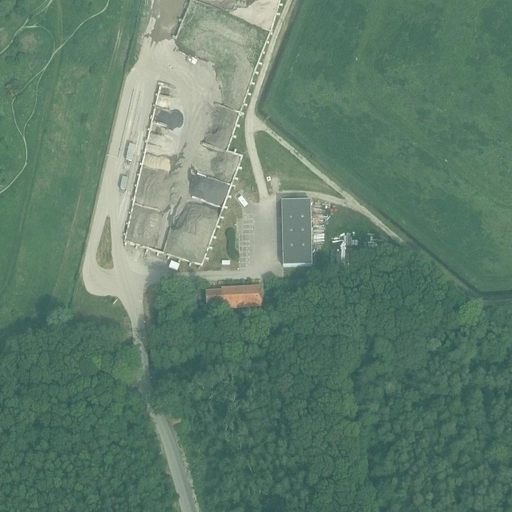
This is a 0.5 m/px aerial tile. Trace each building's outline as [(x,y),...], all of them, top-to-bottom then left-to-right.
[(126,161),(132,163),(135,147),(129,145),(126,161)] [(243,195),(249,193),(246,186),(241,188),(243,195)] [(281,203),(282,205),(283,268),(312,267),(311,202),(281,203)] [(169,269),(177,272),(179,265),(171,262),(169,269)] [(221,289),(221,292),(205,292),(206,308),(222,307),(222,309),(228,309),(229,318),(234,317),(234,309),(262,307),(261,287),(221,289)] [(330,309),(330,317),(343,317),(343,309),(330,309)]
